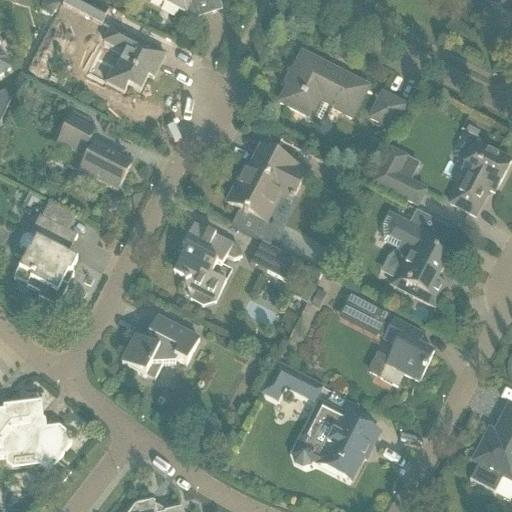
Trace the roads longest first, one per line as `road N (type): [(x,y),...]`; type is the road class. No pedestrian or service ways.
road 1 (residential): [(67,378),(203,113)]
road 2 (residential): [(401,511),(511,292)]
road 3 (residential): [(511,105),(308,0)]
road 4 (residential): [(258,511),(133,432)]
